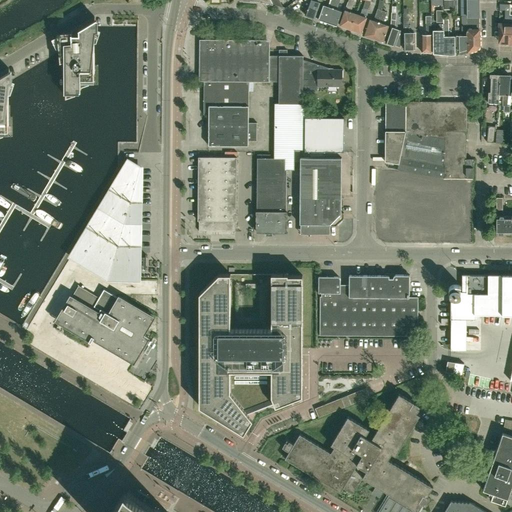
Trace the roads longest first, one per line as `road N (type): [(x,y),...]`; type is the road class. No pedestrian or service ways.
road 1 (unclassified): [(176,9),(165,253)]
road 2 (residential): [(363,253),(364,51)]
road 3 (unclassified): [(363,253),(165,253)]
road 4 (residential): [(364,51),(253,13),(176,9)]
road 5 (unclassified): [(177,417),(332,511)]
road 6 (unclassified): [(165,253),(162,389)]
road 7 (residential): [(490,65),(364,51)]
